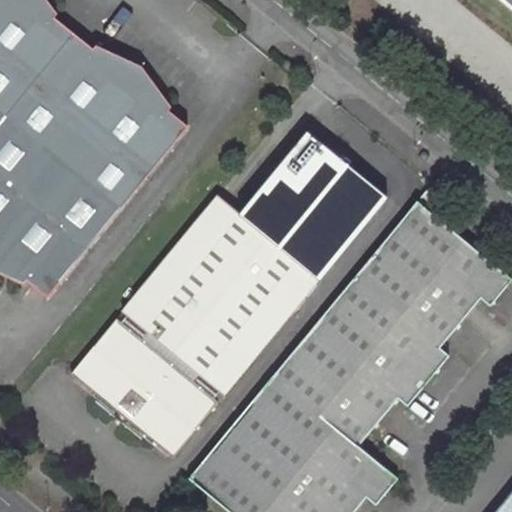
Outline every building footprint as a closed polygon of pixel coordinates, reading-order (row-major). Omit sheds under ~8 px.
[(64,24),(52,14),(55,9),(46,0),(0,0),(0,267),(23,282),(28,278),(48,295),(184,122),(165,107),(168,103),(136,66),(95,41),(89,46),(77,35),(64,24)] [(511,0),(499,0),(511,10),(511,0)] [(77,372),(122,409),(116,417),(124,424),(131,416),(178,455),(392,198),(312,132),(245,213),(223,195),(77,372)] [(361,440),(401,393),(412,402),(454,351),(444,343),(485,294),(494,301),(511,279),(511,271),(436,208),(449,193),(437,182),(193,475),(237,511),(353,511),(370,492),(380,500),(401,474),(361,440)] [(511,511),(511,488),(492,511),(511,511)]
